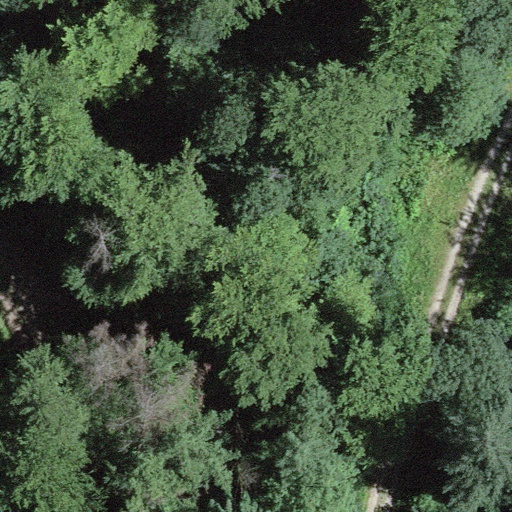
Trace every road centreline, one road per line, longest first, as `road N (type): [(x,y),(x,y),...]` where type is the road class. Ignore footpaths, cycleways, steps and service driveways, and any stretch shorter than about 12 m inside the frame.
road 1 (track): [(361,511),(511,133)]
road 2 (track): [(63,511),(51,424),(0,292)]
